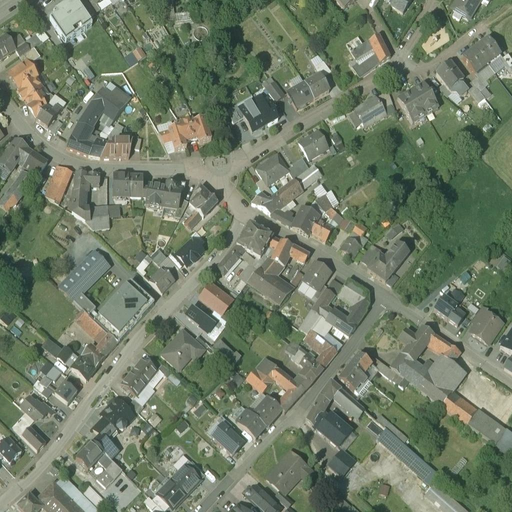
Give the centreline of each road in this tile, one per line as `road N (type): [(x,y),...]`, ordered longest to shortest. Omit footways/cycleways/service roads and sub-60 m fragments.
road 1 (residential): [(246,213),(14,489)]
road 2 (residential): [(389,299),(315,394),(200,511)]
road 3 (residential): [(0,97),(39,143),(71,162),(187,168),(213,178)]
road 4 (residential): [(213,178),(401,62)]
road 5 (residential): [(246,213),(389,299)]
road 6 (residential): [(389,299),(511,379)]
